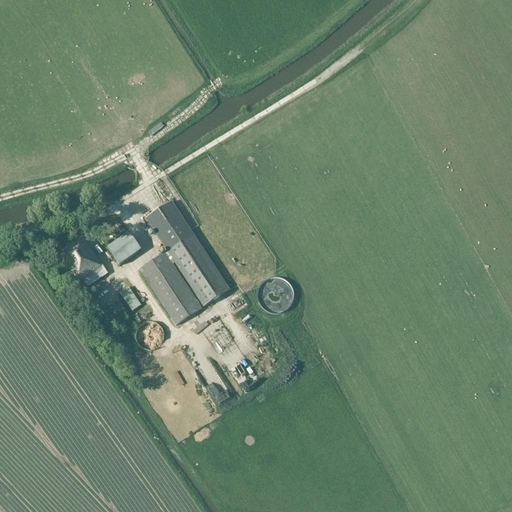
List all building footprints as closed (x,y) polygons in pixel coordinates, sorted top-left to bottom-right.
[(163,191),(154,195),(159,204),(168,200),(163,191)] [(165,255),(173,266),(174,265),(204,308),(230,291),(172,203),(146,220),(168,253),(165,255)] [(139,254),(127,236),(107,249),(118,267),(139,254)] [(82,240),(57,257),(77,286),(73,289),(83,305),(93,298),(88,289),(108,276),(103,268),(102,269),(82,240)] [(202,311),(173,266),(165,255),(139,272),(176,328),(202,311)] [(132,313),(141,308),(129,289),(120,295),(132,313)] [(231,313),(244,304),(239,296),(225,306),(231,313)]
